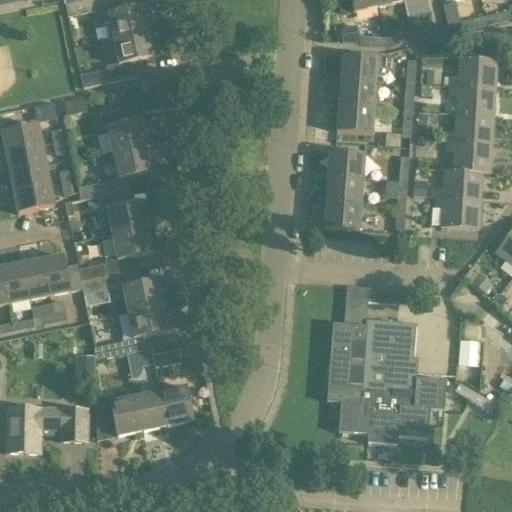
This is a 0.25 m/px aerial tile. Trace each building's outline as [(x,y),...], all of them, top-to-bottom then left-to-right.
[(0,0),(0,8),(8,7),(6,0),(0,0)] [(61,0),(62,4),(63,8),(102,0),(61,0)] [(148,34),(145,18),(149,17),(148,8),(143,10),(122,14),(121,8),(113,9),(110,0),(102,0),(63,8),(66,20),(93,14),(96,29),(104,27),(108,42),(113,41),(148,34)] [(349,0),(353,17),(379,11),(376,0),(349,0)] [(376,0),(379,11),(404,5),(402,0),(376,0)] [(492,18),(494,27),(510,23),(508,14),(492,18)] [(470,32),(486,29),(484,19),(468,23),(470,32)] [(358,37),(355,28),(342,31),(340,46),(356,48),(357,37),(358,37)] [(434,30),(410,35),(412,45),(436,40),(434,30)] [(153,33),(148,34),(113,41),(119,67),(106,70),(109,86),(136,80),(133,64),(158,59),(153,33)] [(396,49),(412,45),(410,35),(394,39),(396,49)] [(381,52),(388,50),(386,41),(369,40),(368,50),(381,52)] [(342,58),(340,84),(375,87),(377,61),(342,58)] [(459,60),(458,80),(443,79),(442,87),(447,87),(447,89),(495,91),(497,62),(459,60)] [(406,63),(404,89),(413,90),(415,64),(406,63)] [(82,92),(106,87),(103,73),(79,78),(82,92)] [(340,84),(338,109),(374,112),(375,87),(340,84)] [(411,115),(413,90),(404,89),(402,114),(411,115)] [(457,99),(456,117),(493,120),(495,91),(447,89),(435,89),(435,98),(457,99)] [(372,138),(374,112),(338,109),(336,135),(372,138)] [(112,156),(148,148),(145,132),(150,131),(149,122),(139,124),(136,111),(99,118),(102,133),(108,132),(112,156)] [(409,140),(411,115),(402,114),(400,140),(409,140)] [(456,117),(455,136),(444,136),(444,145),(492,148),(493,120),(456,117)] [(2,136),(6,157),(42,149),(37,129),(2,136)] [(49,135),(52,146),(52,147),(62,145),(59,133),(49,135)] [(64,158),(62,145),(52,147),(54,159),(64,158)] [(445,172),(445,173),(490,176),(492,148),(444,145),(432,145),(432,154),(454,155),(453,173),(445,172)] [(112,156),(118,182),(153,174),(150,157),(155,156),(154,147),(148,148),(112,156)] [(46,169),(42,149),(6,157),(10,177),(46,169)] [(328,155),(326,181),(362,184),(364,158),(328,155)] [(399,160),(397,186),(406,187),(408,161),(399,160)] [(50,189),(46,169),(10,177),(14,197),(50,189)] [(57,175),(60,187),(70,185),(67,173),(57,175)] [(433,192),(433,201),(480,204),(482,176),(490,177),(490,176),(445,173),(444,192),(433,192)] [(361,208),(362,184),(326,181),(324,206),(361,208)] [(72,197),(70,185),(60,187),(62,199),(72,197)] [(97,199),(109,197),(107,185),(77,191),(78,196),(79,203),(97,199)] [(404,212),(406,187),(397,186),(396,211),(404,212)] [(54,210),(50,189),(14,197),(18,217),(41,213),(54,210)] [(111,237),(147,230),(144,214),(149,213),(147,204),(132,207),(129,193),(109,197),(97,199),(100,213),(106,211),(106,213),(111,237)] [(479,233),(480,204),(433,201),(432,210),(443,211),(442,231),(479,233)] [(359,234),(361,208),(324,206),(322,231),(359,234)] [(402,237),(404,212),(396,211),(394,237),(402,237)] [(152,229),(147,230),(111,237),(117,263),(77,272),(80,285),(115,278),(124,276),(121,262),(152,256),(149,239),(154,238),(152,229)] [(511,232),(495,255),(511,268),(511,232)] [(64,260),(43,264),(50,300),(71,296),(64,260)] [(43,264),(23,268),(30,304),(50,300),(43,264)] [(23,268),(3,272),(10,308),(30,304),(23,268)] [(0,309),(10,308),(3,272),(0,272),(0,309)] [(117,291),(115,278),(80,285),(82,298),(117,291)] [(163,283),(158,284),(123,291),(128,316),(163,308),(159,293),(165,291),(163,283)] [(345,303),(398,308),(399,294),(346,290),(345,303)] [(50,308),(52,317),(54,327),(66,324),(62,306),(50,308)] [(168,307),(163,308),(128,316),(133,341),(168,334),(164,317),(170,316),(168,307)] [(52,317),(33,321),(35,331),(54,327),(52,317)] [(33,321),(13,325),(15,335),(35,331),(33,321)] [(429,412),(443,413),(446,383),(416,381),(418,362),(394,360),(397,325),(366,323),(365,329),(333,326),(327,403),(339,404),(337,434),(366,436),(366,446),(397,449),(398,440),(427,442),(429,412)] [(0,338),(15,335),(13,325),(0,328),(0,338)] [(459,366),(480,367),(481,343),(460,342),(459,366)] [(123,358),(121,344),(93,350),(93,363),(123,358)] [(151,358),(152,357),(151,352),(126,357),(131,382),(137,382),(142,374),(141,370),(153,367),(151,358)] [(154,371),(181,366),(178,352),(152,357),(151,358),(153,367),(154,371)] [(193,431),(192,426),(185,390),(160,395),(167,431),(183,428),(184,433),(193,431)] [(168,435),(167,431),(160,395),(135,400),(142,436),(158,433),(159,437),(168,435)] [(143,441),(142,436),(135,400),(110,405),(108,397),(94,400),(95,426),(113,422),(116,441),(133,438),(135,442),(143,441)] [(61,413),(41,413),(41,412),(7,411),(5,457),(39,458),(40,433),(60,433),(60,446),(86,446),(87,413),(61,412),(61,413)]
